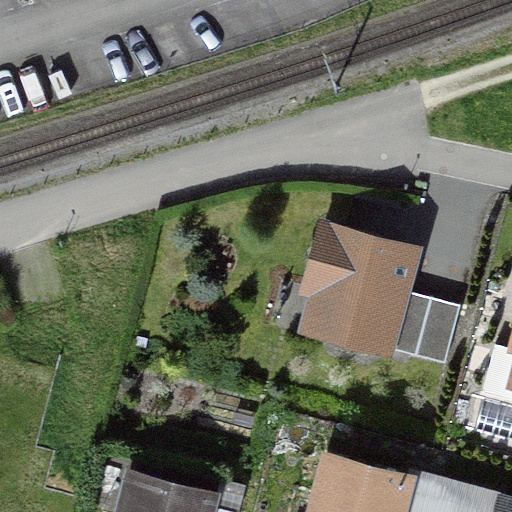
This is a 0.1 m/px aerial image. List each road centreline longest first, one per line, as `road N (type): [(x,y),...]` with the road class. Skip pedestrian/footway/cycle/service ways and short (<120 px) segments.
road 1 (residential): [(0,227),(212,162),(274,149),(364,146)]
road 2 (track): [(364,146),(411,102),(511,63)]
